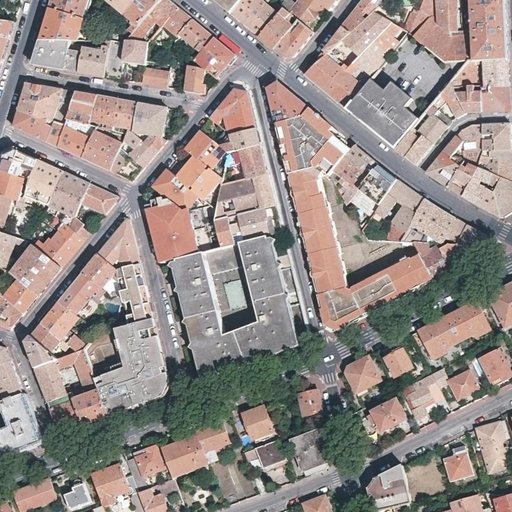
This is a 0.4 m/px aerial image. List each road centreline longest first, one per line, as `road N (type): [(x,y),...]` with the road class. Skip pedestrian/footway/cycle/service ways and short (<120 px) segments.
road 1 (residential): [(323,357),(259,91),(257,49)]
road 2 (residential): [(189,409),(134,195)]
road 3 (secondary): [(323,357),(511,263)]
road 4 (residential): [(209,104),(16,72)]
road 5 (residential): [(134,195),(15,340)]
road 6 (residential): [(511,397),(353,472)]
road 7 (tertiary): [(291,77),(415,178)]
road 8 (residential): [(134,195),(0,130)]
road 9 (secondary): [(189,409),(323,357)]
road 10 (secondary): [(58,456),(189,409)]
road 11 (residential): [(15,340),(58,456)]
road 12 (residential): [(511,118),(458,124),(415,178)]
